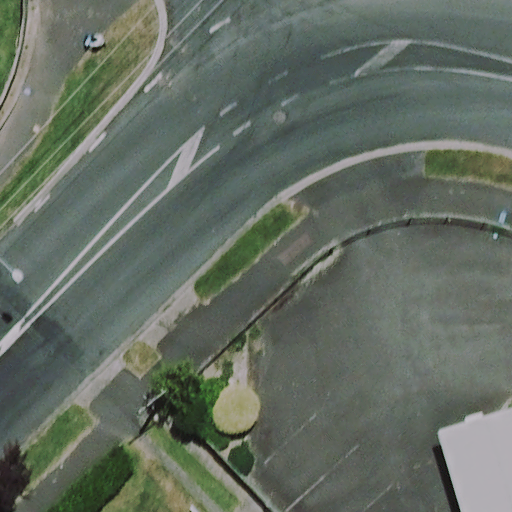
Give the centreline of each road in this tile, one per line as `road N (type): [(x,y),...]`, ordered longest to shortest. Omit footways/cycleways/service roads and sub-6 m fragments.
road 1 (residential): [(0,357),(186,155),(291,81)]
road 2 (residential): [(511,68),(384,53),(291,81)]
